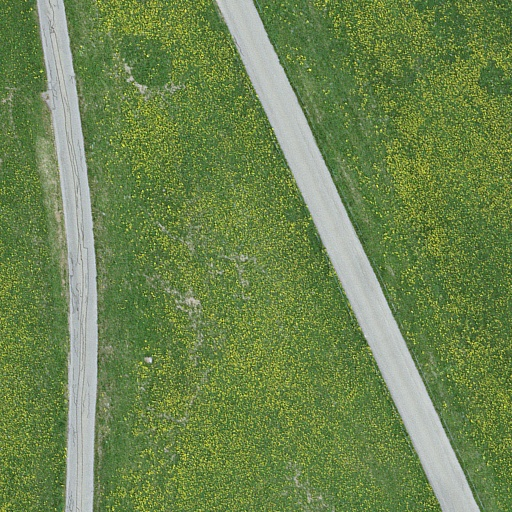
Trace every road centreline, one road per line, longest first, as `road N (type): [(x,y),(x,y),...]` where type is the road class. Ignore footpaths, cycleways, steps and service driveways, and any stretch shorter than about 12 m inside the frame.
road 1 (unclassified): [(234,0),(465,511)]
road 2 (unclassified): [(49,0),(83,279),(79,511)]
